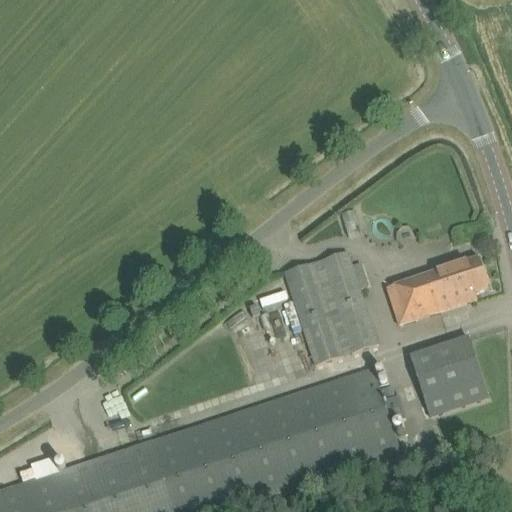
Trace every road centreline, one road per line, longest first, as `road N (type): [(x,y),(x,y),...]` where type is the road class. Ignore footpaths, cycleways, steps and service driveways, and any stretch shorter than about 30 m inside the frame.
road 1 (unclassified): [(464,89),(0,426)]
road 2 (tertiary): [(511,231),(464,89)]
